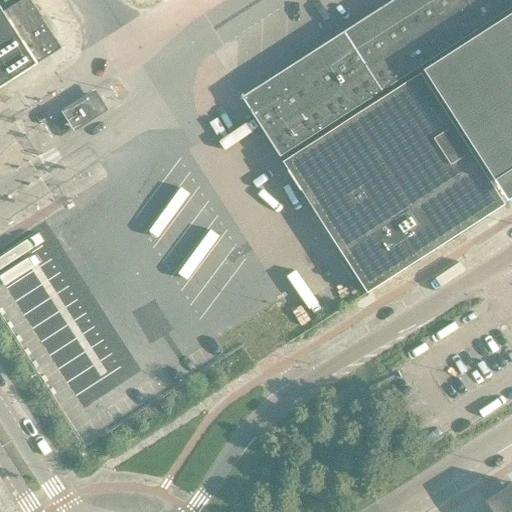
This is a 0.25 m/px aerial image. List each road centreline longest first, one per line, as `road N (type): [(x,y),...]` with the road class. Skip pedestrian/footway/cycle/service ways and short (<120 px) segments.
road 1 (tertiary): [(511,251),(291,391),(259,417),(188,511)]
road 2 (tertiary): [(386,511),(511,430)]
road 3 (tertiary): [(69,511),(0,410)]
